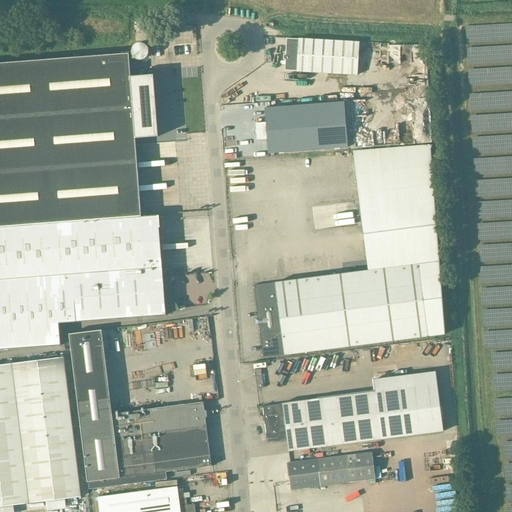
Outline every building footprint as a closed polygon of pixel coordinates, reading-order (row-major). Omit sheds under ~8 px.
[(287,38),(287,39),(285,71),(358,75),(360,42),(287,38)] [(129,54),(108,55),(0,63),(0,227),(142,216),(136,138),(158,137),(154,76),(131,78),(129,54)] [(345,102),(265,108),(266,122),(256,123),(257,140),(267,139),(268,153),(348,147),(345,102)] [(355,151),(370,270),(254,285),(264,358),(447,334),(432,145),(355,151)] [(0,349),(60,345),(59,323),(166,315),(166,314),(166,308),(165,282),(164,282),(164,277),(159,215),(142,217),(142,216),(0,227),(0,349)] [(208,272),(174,274),(176,304),(209,302),(208,272)] [(166,322),(140,326),(141,335),(149,333),(149,336),(168,333),(166,322)] [(102,331),(69,335),(88,482),(89,482),(121,478),(113,414),(110,398),(102,331)] [(0,365),(0,507),(82,497),(64,357),(0,365)] [(376,392),(263,406),(267,443),(288,440),(289,451),(382,439),(445,431),(437,369),(374,377),(376,392)] [(121,478),(89,482),(90,490),(167,479),(166,472),(212,466),(207,426),(206,418),(208,417),(207,411),(205,410),(204,402),(113,414),(121,478)] [(347,455),(351,482),(376,479),(372,452),(347,455)] [(347,455),(326,458),(317,459),(321,486),(351,482),(347,455)] [(291,490),(321,486),(317,459),(288,463),(289,475),(291,490)] [(396,473),(380,475),(383,508),(391,507),(391,502),(398,501),(396,473)] [(178,486),(98,497),(99,511),(196,511),(195,503),(187,504),(186,498),(180,499),(178,486)]
